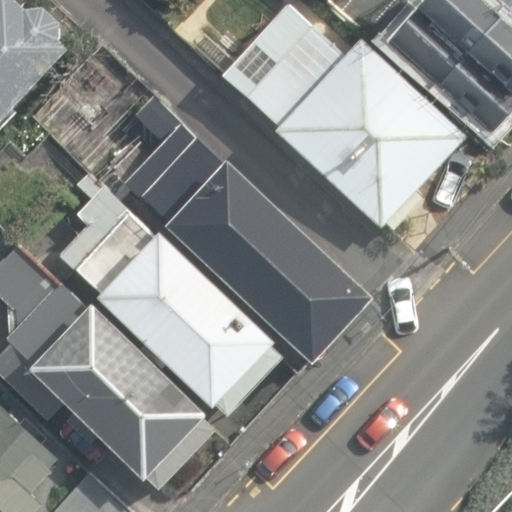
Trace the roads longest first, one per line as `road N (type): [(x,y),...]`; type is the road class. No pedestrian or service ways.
road 1 (unclassified): [(475,367),(411,285),(99,0)]
road 2 (secondary): [(281,511),(366,440),(475,367)]
road 3 (secondary): [(475,367),(386,511)]
